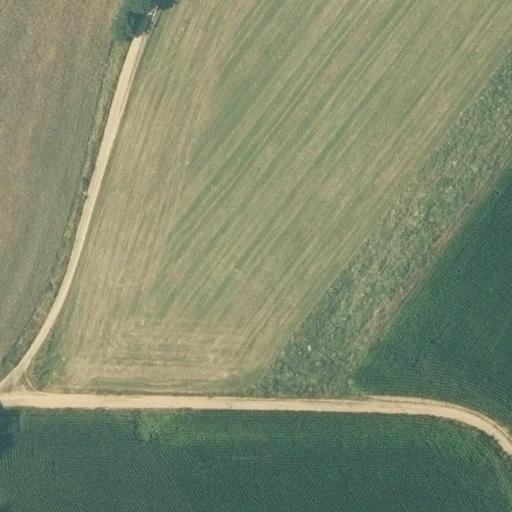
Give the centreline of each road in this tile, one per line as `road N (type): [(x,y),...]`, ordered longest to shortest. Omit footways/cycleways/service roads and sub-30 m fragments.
road 1 (track): [(7,401),(435,409),(498,436),(511,457)]
road 2 (track): [(156,0),(64,285),(7,401)]
